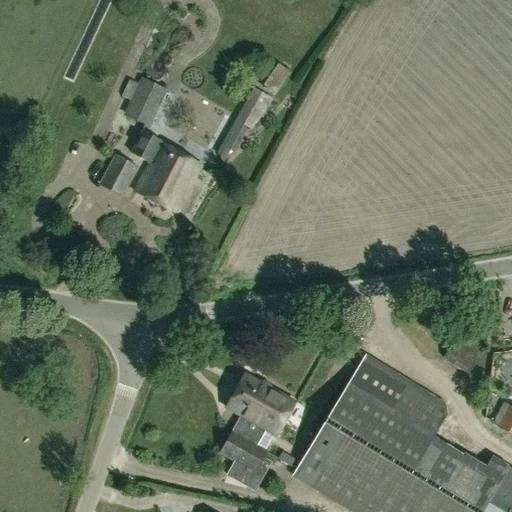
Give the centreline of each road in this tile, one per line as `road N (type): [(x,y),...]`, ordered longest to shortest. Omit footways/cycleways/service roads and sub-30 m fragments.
road 1 (unclassified): [(511,261),(139,311)]
road 2 (unclassified): [(83,511),(132,361),(139,311)]
road 3 (unclassified): [(139,311),(0,296)]
